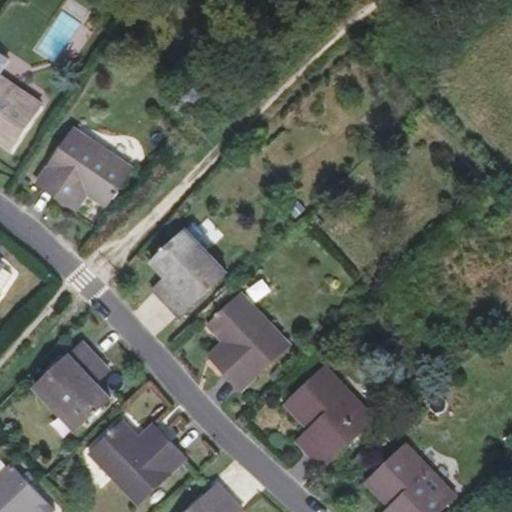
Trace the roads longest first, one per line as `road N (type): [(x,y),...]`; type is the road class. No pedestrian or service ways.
road 1 (residential): [(0,207),(87,282),(182,392),(307,511)]
road 2 (track): [(386,0),(87,282)]
